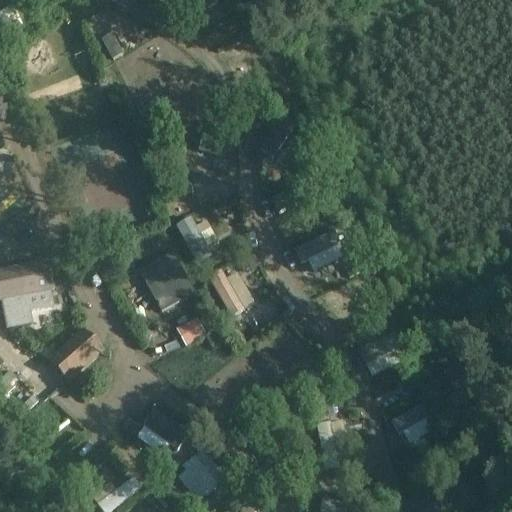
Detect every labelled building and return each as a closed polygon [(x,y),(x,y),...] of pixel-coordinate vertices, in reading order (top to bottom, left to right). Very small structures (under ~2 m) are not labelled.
[(104,3),(87,15),(111,50),(119,44),(130,59),(147,48),(120,9),(112,15),(104,3)] [(214,157),(223,160),(230,139),(207,132),(202,149),(215,153),(214,157)] [(117,147),(82,163),(102,207),(138,190),(117,147)] [(204,214),(193,219),(189,209),(174,216),(192,258),(218,246),(204,214)] [(140,275),(150,293),(162,315),(195,297),(174,257),(140,275)] [(253,299),(232,261),(221,267),(243,305),(253,299)] [(224,312),(238,307),(222,264),(208,270),(224,312)] [(30,268),(0,274),(0,303),(1,303),(6,331),(31,326),(28,314),(53,309),(49,293),(52,293),(49,281),(51,281),(50,277),(48,277),(47,269),(31,272),(30,268)] [(327,302),(346,298),(342,281),(323,286),(327,302)] [(256,300),(247,309),(258,321),(267,312),(256,300)] [(196,309),(175,321),(186,340),(207,328),(196,309)] [(80,324),(43,350),(59,373),(96,347),(80,324)] [(0,369),(0,380),(1,382),(17,374),(11,363),(0,369)] [(143,419),(158,432),(172,415),(158,403),(143,419)] [(340,411),(315,416),(319,438),(344,433),(340,411)] [(172,460),(194,495),(226,476),(205,440),(172,460)] [(90,487),(106,508),(125,493),(109,472),(90,487)]
